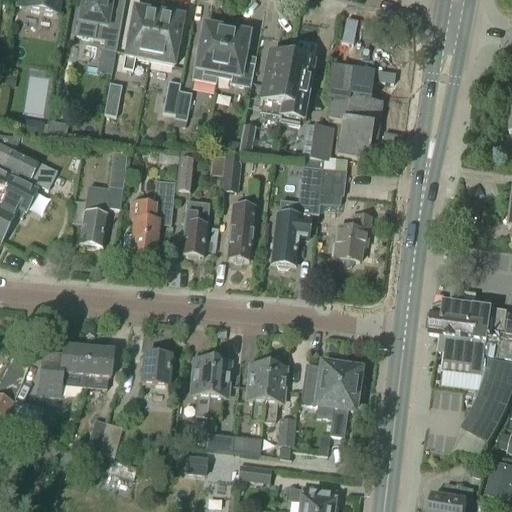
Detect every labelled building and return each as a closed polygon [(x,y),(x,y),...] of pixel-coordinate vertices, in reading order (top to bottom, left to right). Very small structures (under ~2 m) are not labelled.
[(15,0),(14,7),(26,9),(25,13),(55,18),(58,0),(15,0)] [(82,0),(75,39),(103,44),(101,52),(115,55),(121,19),(109,17),(111,0),(82,0)] [(148,65),(158,12),(146,10),(144,13),(133,11),(122,73),(132,75),(134,63),(148,65)] [(173,70),(182,20),(171,18),(170,14),(158,12),(148,65),(173,70)] [(216,81),(225,32),(203,28),(195,71),(193,71),(190,83),(216,87),(217,81),(216,81)] [(249,91),(254,67),(242,65),(248,36),(225,32),(216,81),(217,81),(229,83),(229,87),(249,91)] [(280,119),(291,56),(275,53),(274,57),(268,56),(260,104),(262,104),(260,116),(279,119),(280,119)] [(302,124),(313,65),(307,63),(308,59),(291,56),(280,119),(279,119),(278,125),(299,129),(300,123),(302,124)] [(375,144),(381,105),(369,104),(373,74),(330,69),(325,104),(329,105),(327,123),(341,125),(336,158),(367,162),(370,143),(375,144)] [(13,78),(5,77),(3,89),(11,90),(13,78)] [(174,119),(179,88),(168,86),(162,117),(174,119)] [(115,121),(121,90),(109,88),(103,119),(115,121)] [(184,131),(190,98),(178,96),(180,88),(179,88),(174,119),(175,120),(173,129),(184,131)] [(50,126),(47,139),(65,142),(67,129),(50,126)] [(329,164),(334,132),(307,128),(302,160),(329,164)] [(249,159),(255,132),(243,129),(237,156),(249,159)] [(226,155),(236,157),(238,147),(232,146),(227,149),(226,155)] [(0,197),(11,177),(1,172),(10,154),(2,150),(1,153),(0,153),(0,197)] [(0,243),(13,217),(21,220),(24,215),(25,215),(35,194),(34,193),(36,188),(47,194),(56,176),(10,154),(1,172),(11,177),(0,197),(0,243)] [(93,252),(95,251),(100,251),(103,231),(106,231),(108,212),(119,214),(122,192),(126,157),(113,155),(108,193),(87,190),(80,234),(82,234),(80,248),(85,249),(86,251),(93,252)] [(236,196),(241,158),(226,156),(222,194),(236,196)] [(189,197),(193,165),(179,163),(175,195),(189,197)] [(277,224),(275,224),(271,257),(273,257),(272,267),(276,268),(278,271),(286,272),(287,271),(289,269),(293,270),(296,242),(307,243),(309,223),(308,223),(309,218),(318,219),(319,206),(322,177),(323,172),(323,165),(303,163),(297,220),(278,218),(277,224)] [(342,190),(344,174),(323,172),(322,177),(319,206),(339,209),(341,190),(342,190)] [(132,239),(123,238),(122,255),(155,258),(157,229),(169,231),(173,188),(155,186),(153,209),(130,207),(129,221),(133,222),(132,239)] [(208,208),(185,205),(181,244),(182,245),(181,258),(186,259),(188,261),(195,261),(197,260),(202,261),(204,241),(206,241),(207,235),(205,234),(208,208)] [(255,212),(231,209),(227,249),(228,249),(227,263),(232,263),(234,265),(241,266),(243,265),(248,265),(251,245),(253,245),(253,239),(252,239),(255,212)] [(365,250),(369,220),(370,213),(353,211),(350,227),(354,228),(353,234),(337,232),(333,262),(338,263),(338,264),(340,268),(343,270),(347,271),(351,269),(353,266),(353,265),(358,266),(361,249),(365,250)] [(267,246),(269,228),(260,227),(258,245),(267,246)] [(475,310),(445,305),(445,307),(441,306),(434,309),(434,315),(432,315),(429,337),(441,338),(439,354),(445,355),(443,373),(481,379),(484,359),(499,361),(501,346),(502,337),(511,339),(511,317),(508,317),(508,314),(475,309),(475,310)] [(83,391),(86,352),(62,350),(61,358),(47,357),(41,366),(39,400),(55,401),(61,389),(83,391)] [(110,381),(112,354),(86,352),(83,391),(106,393),(107,381),(110,381)] [(167,390),(170,359),(144,357),(141,387),(167,390)] [(23,380),(29,366),(12,359),(6,373),(3,372),(0,380),(0,402),(12,407),(23,380)] [(194,370),(193,370),(191,386),(193,386),(192,399),(196,400),(194,418),(206,419),(211,364),(209,364),(207,361),(200,360),(198,363),(195,362),(194,370)] [(211,364),(206,419),(218,420),(219,402),(224,402),(226,389),(227,389),(228,373),(227,373),(228,365),(225,365),(223,362),(216,361),(214,364),(211,364)] [(488,448),(497,434),(504,419),(509,405),(511,397),(511,367),(488,362),(486,373),(482,387),(478,397),(475,404),(468,418),(463,427),(461,431),(488,448)] [(250,375),(249,375),(247,392),(248,392),(247,405),(252,406),(251,424),(262,425),(266,368),(265,368),(263,365),(256,364),(254,367),(251,367),(250,375)] [(266,368),(262,425),(274,426),(276,407),(280,408),(282,394),(283,394),(284,379),(283,379),(284,370),(281,370),(279,367),(272,366),(270,369),(266,368)] [(321,372),(306,370),(304,385),(307,385),(305,403),(315,405),(315,409),(333,412),(326,463),(338,465),(346,414),(352,414),(358,374),(354,373),(353,371),(344,369),(342,372),(337,371),(336,368),(326,367),(325,369),(321,368),(321,372)] [(12,407),(0,402),(0,439),(13,407),(12,407)] [(36,438),(43,413),(16,406),(7,430),(36,438)] [(293,451),(294,432),(295,424),(279,423),(277,450),(293,451)] [(98,453),(103,433),(104,431),(94,428),(87,449),(98,453)] [(110,456),(116,434),(104,431),(103,433),(98,453),(110,456)] [(511,436),(511,439),(502,436),(498,451),(507,454),(506,455),(511,456),(511,436)] [(204,438),(203,452),(232,455),(233,441),(204,438)] [(232,455),(259,458),(260,443),(233,441),(232,455)] [(116,448),(114,456),(124,459),(126,450),(116,448)] [(185,461),(183,478),(202,481),(204,463),(185,461)] [(473,468),(470,476),(482,480),(485,473),(473,468)] [(268,489),(270,474),(238,470),(237,485),(268,489)] [(473,503),(475,491),(451,486),(449,499),(433,496),(430,511),(466,511),(468,502),(473,503)] [(297,494),(289,493),(287,505),(296,506),(294,511),(333,511),(332,511),(334,497),(298,492),(297,494)]
